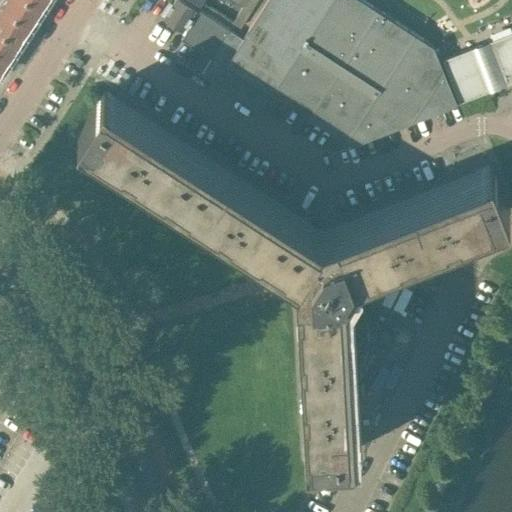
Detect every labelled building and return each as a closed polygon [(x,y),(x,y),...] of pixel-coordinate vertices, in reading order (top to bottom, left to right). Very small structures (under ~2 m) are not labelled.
[(3,0),(0,5),(0,27),(19,40),(42,5),(34,0),(3,0)] [(173,0),(164,16),(183,28),(195,8),(183,0),(173,0)] [(272,91),(352,142),(457,101),(433,44),(365,0),(266,0),(243,37),(199,10),(181,38),(211,58),(202,73),(260,110),(272,91)] [(246,0),(243,6),(250,10),(256,0),(246,0)] [(233,21),(240,26),(250,10),(243,6),(233,21)] [(0,69),(19,40),(0,27),(0,69)] [(511,30),(489,40),(506,83),(511,80),(511,30)] [(441,58),(459,101),(489,89),(472,46),(441,58)] [(296,276),(306,452),(326,450),(355,449),(355,447),(347,292),(346,278),(350,278),(356,269),(361,267),(509,209),(491,163),(489,164),(323,230),(106,90),(104,89),(78,130),(296,271),(296,276)]
